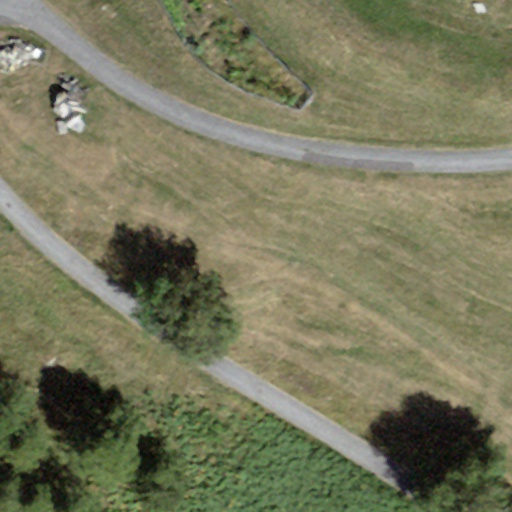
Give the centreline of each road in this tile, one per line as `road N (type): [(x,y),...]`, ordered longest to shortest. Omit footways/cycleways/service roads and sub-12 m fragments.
road 1 (track): [(0,2),(27,11),(131,94),(201,129),(284,151),(511,156)]
road 2 (track): [(435,511),(114,307),(0,201)]
